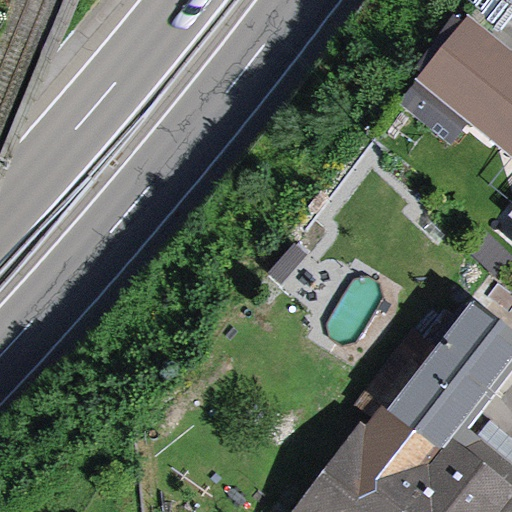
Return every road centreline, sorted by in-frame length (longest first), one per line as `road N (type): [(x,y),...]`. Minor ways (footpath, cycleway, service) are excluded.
road 1 (motorway): [(0,354),(149,187),(297,0)]
road 2 (motorway): [(182,0),(0,212)]
